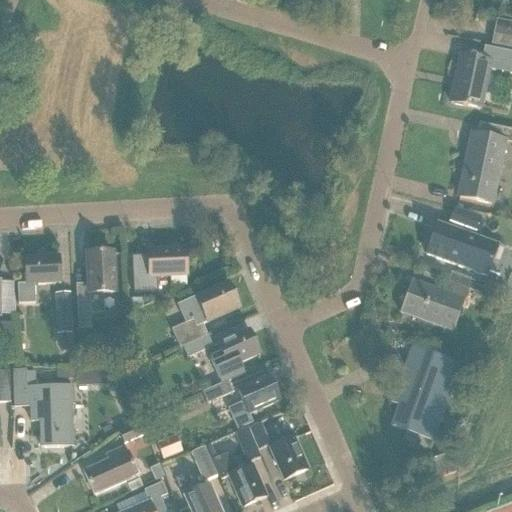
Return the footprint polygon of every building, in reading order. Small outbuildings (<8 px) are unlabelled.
[(490,46),(511,50),(511,23),(496,20),(490,46)] [(460,57),(450,104),(479,110),(488,70),(511,75),(511,53),(484,48),(483,49),(491,50),(490,54),(488,63),(460,57)] [(511,112),(496,109),(493,125),(511,128),(511,112)] [(511,144),(511,132),(479,125),(476,136),(472,135),(459,198),(491,205),(504,143),(511,144)] [(469,231),(474,217),(455,210),(450,224),(469,231)] [(486,278),(497,247),(437,225),(426,256),(486,278)] [(136,292),(150,292),(149,279),(186,277),(185,251),(147,252),(148,260),(135,261),(136,292)] [(78,329),(91,329),(90,314),(103,313),(102,294),(114,294),(112,254),(86,255),(88,285),(76,286),(78,329)] [(17,305),(34,304),(33,286),(60,285),(58,257),(24,258),(26,285),(16,285),(17,305)] [(466,276),(454,271),(451,280),(463,284),(466,276)] [(489,280),(485,292),(503,299),(507,286),(489,280)] [(463,301),(467,290),(444,282),(440,293),(412,283),(400,315),(451,333),(463,301)] [(182,347),(207,336),(202,326),(239,309),(227,283),(176,306),(185,325),(171,331),(179,349),(182,348),(182,347)] [(72,338),(68,296),(53,297),(56,336),(60,336),(62,351),(73,351),(72,338)] [(142,297),(127,298),(127,306),(142,306),(142,297)] [(221,385),(243,375),(239,365),(259,356),(248,331),(217,344),(220,352),(209,357),(221,385)] [(182,347),(182,348),(187,359),(212,348),(207,336),(182,347)] [(433,436),(459,366),(411,349),(395,395),(402,398),(391,427),(406,433),(408,427),(433,436)] [(75,370),(56,371),(56,381),(76,380),(75,370)] [(0,404),(10,404),(9,372),(0,372),(0,404)] [(25,372),(13,372),(14,408),(30,408),(31,423),(43,422),(44,432),(40,432),(41,448),(72,447),(70,405),(72,405),(72,387),(49,388),(35,389),(34,373),(25,374),(25,372)] [(122,375),(128,387),(135,383),(129,372),(122,375)] [(243,404),(228,410),(233,422),(237,431),(252,424),(249,416),(280,402),(268,377),(237,391),(243,404)] [(207,405),(232,394),(227,382),(202,394),(207,405)] [(146,417),(167,408),(161,395),(140,404),(146,417)] [(124,445),(145,436),(140,425),(119,434),(124,445)] [(249,431),(257,451),(269,446),(259,426),(249,431)] [(246,456),(257,451),(249,431),(236,437),(246,456)] [(181,453),(175,436),(157,443),(163,460),(181,453)] [(283,482),(308,471),(294,440),(269,450),(283,482)] [(127,454),(124,449),(112,454),(114,459),(83,473),(93,496),(138,477),(127,453),(127,454)] [(204,484),(217,478),(204,450),(191,456),(204,484)] [(232,466),(227,455),(212,462),(220,482),(228,478),(241,509),(266,498),(252,467),(238,473),(234,465),(232,466)] [(149,470),(155,482),(164,477),(159,466),(149,470)] [(165,511),(163,506),(160,499),(167,496),(161,483),(143,491),(145,497),(123,507),(125,511),(165,511)] [(220,511),(209,486),(183,497),(184,498),(173,503),(176,511),(180,511),(188,508),(189,511),(220,511)]
